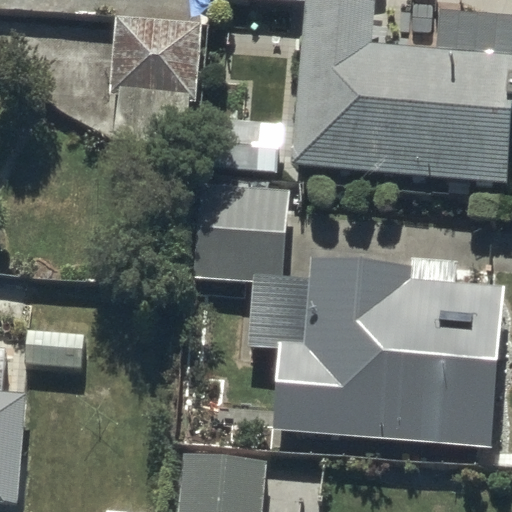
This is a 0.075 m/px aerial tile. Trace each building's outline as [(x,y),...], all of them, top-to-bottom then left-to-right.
[(124,0),(123,13),(187,21),(189,0),(124,0)] [(294,174),(508,192),(511,149),(511,62),(372,51),(376,10),(308,4),(294,174)] [(203,31),(117,24),(111,100),(197,107),(203,31)] [(204,128),(204,183),(261,183),(262,128),(204,128)] [(196,285),(284,292),(291,198),(203,192),(196,285)] [(282,353),(275,439),(493,456),(505,295),(413,288),(414,276),(313,268),(306,355),(282,353)] [(27,370),(83,374),(86,341),(29,336),(27,370)] [(0,510),(16,511),(19,511),(28,401),(0,398),(0,510)] [(168,511),(264,511),(268,470),(173,461),(168,511)]
